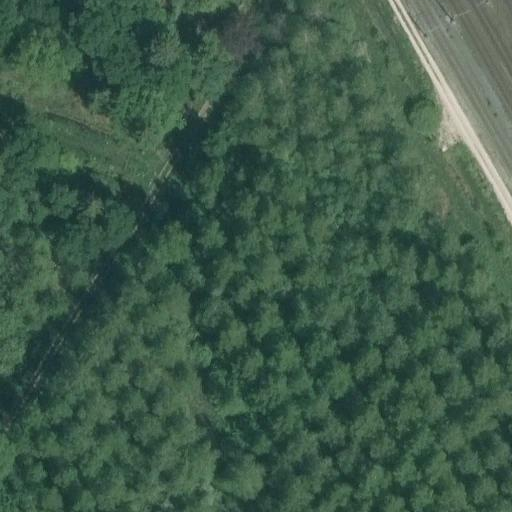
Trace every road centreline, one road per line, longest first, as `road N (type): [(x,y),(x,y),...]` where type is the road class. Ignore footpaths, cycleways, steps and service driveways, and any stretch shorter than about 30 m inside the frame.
road 1 (track): [(0,430),(230,69),(182,0)]
road 2 (track): [(511,290),(347,0)]
